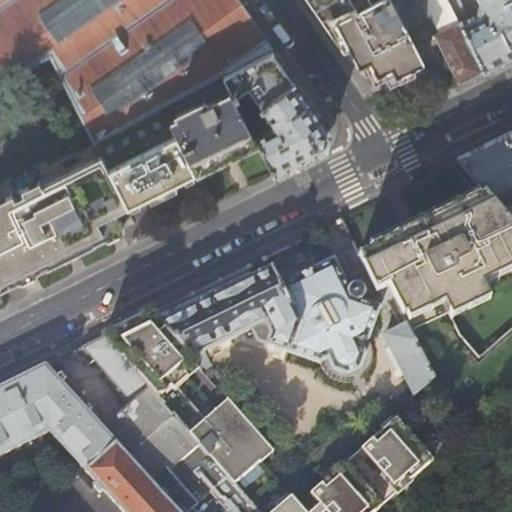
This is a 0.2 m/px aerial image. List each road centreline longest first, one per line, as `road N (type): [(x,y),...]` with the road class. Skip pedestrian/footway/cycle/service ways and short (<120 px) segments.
road 1 (secondary): [(377,151),(0,337)]
road 2 (residential): [(273,0),(377,151)]
road 3 (secondary): [(511,85),(377,151)]
